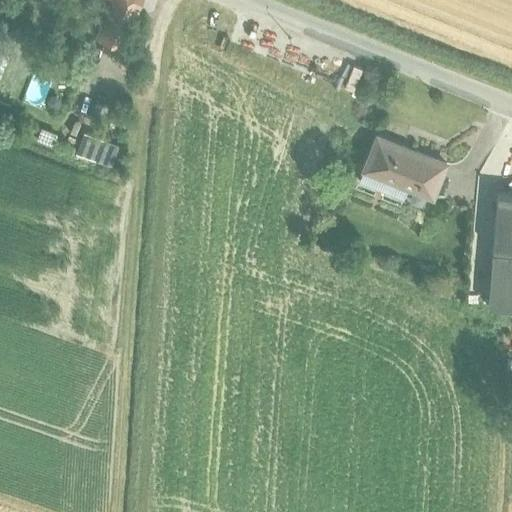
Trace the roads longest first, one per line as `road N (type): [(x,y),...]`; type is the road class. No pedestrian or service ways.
road 1 (unclassified): [(511,107),(243,0)]
road 2 (track): [(144,91),(118,366)]
